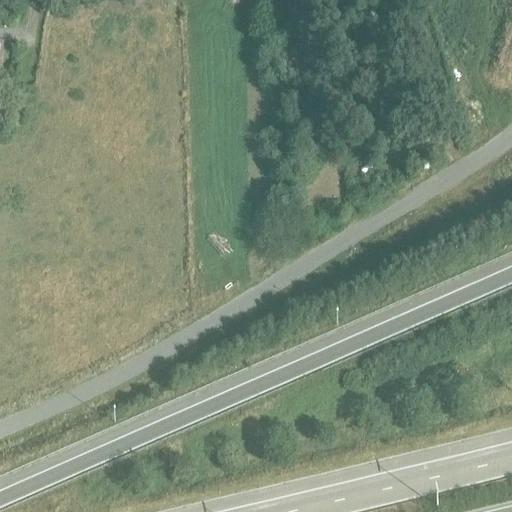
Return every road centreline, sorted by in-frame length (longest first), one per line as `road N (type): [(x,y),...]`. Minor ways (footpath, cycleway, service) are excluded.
road 1 (tertiary): [(0,434),(171,353),(511,137)]
road 2 (motorway): [(511,282),(0,505)]
road 3 (motorway): [(511,458),(285,511)]
